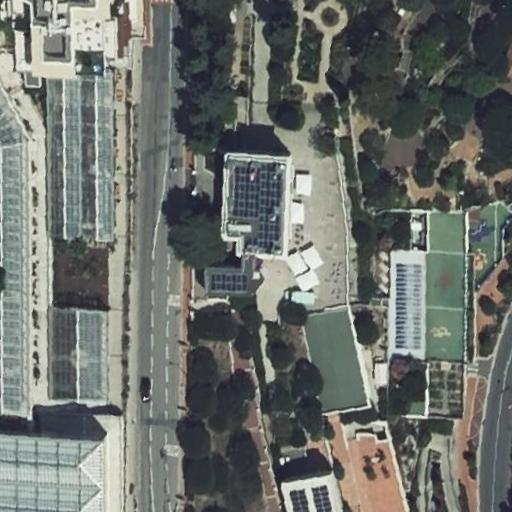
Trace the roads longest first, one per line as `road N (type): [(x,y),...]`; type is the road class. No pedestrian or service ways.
road 1 (primary): [(511,382),(51,0)]
road 2 (secondary): [(154,511),(166,0)]
road 3 (tertiary): [(494,511),(495,436),(511,350)]
